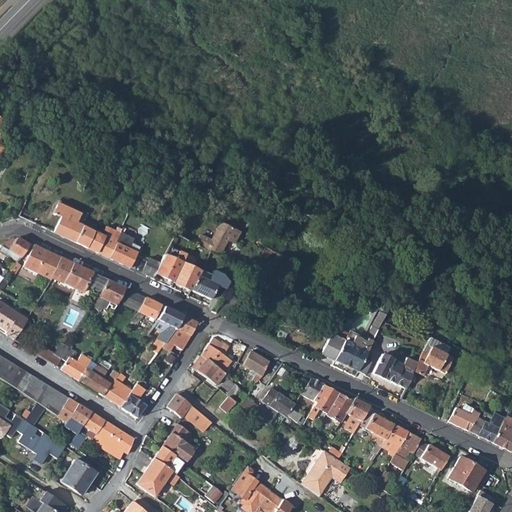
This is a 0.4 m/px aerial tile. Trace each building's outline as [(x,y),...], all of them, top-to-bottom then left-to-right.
[(104,177),(101,184),(111,189),(114,181),(104,177)] [(120,193),(118,198),(128,203),(131,198),(120,193)] [(60,217),(53,232),(74,243),(81,225),(75,223),(78,217),(79,214),(57,203),(52,213),(60,217)] [(81,225),(74,243),(96,254),(104,236),(92,230),(95,225),(84,220),(81,225)] [(207,247),(206,250),(209,251),(215,254),(219,256),(232,230),(218,223),(211,238),(201,234),(197,242),(207,247)] [(104,236),(96,254),(107,259),(115,242),(118,233),(120,231),(115,228),(113,232),(104,227),(103,231),(106,232),(104,236)] [(115,242),(107,259),(129,269),(138,247),(130,243),(132,239),(123,235),(118,233),(115,242)] [(15,237),(0,242),(0,246),(1,247),(7,251),(4,255),(16,262),(17,263),(29,246),(15,237)] [(33,245),(22,268),(35,274),(46,252),(33,245)] [(178,251),(174,260),(178,260),(182,262),(185,257),(181,256),(183,253),(178,251)] [(46,252),(35,274),(45,279),(49,281),(51,278),(60,258),(46,252)] [(174,282),(174,283),(190,291),(198,276),(199,272),(191,268),(194,260),(192,259),(193,257),(186,254),(185,257),(182,262),(174,282)] [(288,259),(279,254),(276,261),(285,265),(288,259)] [(159,264),(155,274),(174,282),(182,262),(178,260),(174,260),(172,260),(164,255),(162,258),(159,264)] [(157,256),(154,261),(159,264),(162,258),(157,256)] [(60,258),(51,278),(82,293),(85,287),(99,293),(107,281),(60,258)] [(140,272),(152,279),(155,274),(159,264),(154,261),(147,258),(140,272)] [(14,265),(9,271),(14,275),(18,269),(14,265)] [(198,276),(190,291),(210,300),(216,286),(224,290),(227,283),(220,275),(212,271),(207,281),(201,278),(198,276)] [(99,293),(91,307),(99,311),(101,307),(105,309),(109,303),(115,306),(118,302),(124,289),(107,281),(99,293)] [(124,289),(118,302),(138,312),(144,299),(124,289)] [(138,312),(131,320),(136,324),(143,316),(153,320),(160,306),(144,299),(138,312)] [(0,327),(6,331),(4,333),(14,339),(27,318),(0,301),(0,327)] [(109,303),(105,309),(110,313),(115,306),(109,303)] [(151,350),(157,354),(161,348),(174,329),(175,329),(182,317),(163,308),(157,320),(166,324),(151,350)] [(378,312),(373,321),(379,324),(380,321),(383,315),(378,312)] [(85,317),(82,322),(94,328),(97,324),(85,317)] [(174,329),(161,348),(168,352),(173,346),(181,350),(187,342),(187,341),(196,324),(182,317),(175,329),(174,329)] [(373,321),(370,326),(377,329),(379,324),(373,321)] [(370,326),(364,339),(366,339),(371,341),(377,329),(370,326)] [(96,329),(94,332),(106,339),(108,335),(98,330),(96,329)] [(320,355),(333,361),(342,341),(329,335),(320,355)] [(354,337),(350,344),(366,352),(371,341),(366,339),(364,341),(354,337)] [(213,338),(200,356),(205,360),(205,359),(219,369),(218,370),(221,373),(222,372),(231,361),(222,355),(229,346),(221,341),(220,342),(213,338)] [(342,341),(333,361),(356,372),(362,359),(366,352),(350,344),(342,341)] [(36,354),(55,366),(60,359),(67,346),(60,342),(53,353),(41,346),(36,354)] [(67,346),(60,359),(64,361),(59,370),(76,381),(85,367),(88,362),(89,361),(89,360),(85,358),(80,355),(78,357),(75,362),(72,359),(74,355),(76,352),(70,349),(72,346),(68,344),(67,346)] [(474,346),(469,355),(474,357),(478,348),(474,346)] [(413,370),(413,372),(422,376),(427,366),(444,374),(449,362),(443,359),(445,355),(429,347),(425,354),(420,352),(415,362),(412,369),(413,370)] [(252,375),(250,379),(257,383),(258,381),(269,361),(249,351),(242,366),(250,370),(253,372),(252,375)] [(371,373),(405,389),(413,372),(413,370),(412,369),(415,362),(405,357),(402,365),(380,354),(371,373)] [(0,378),(17,389),(56,416),(62,408),(68,398),(0,356),(0,378)] [(221,373),(218,370),(219,369),(205,359),(205,360),(200,356),(192,368),(196,371),(213,384),(215,385),(224,374),(222,372),(221,373)] [(362,359),(356,372),(363,375),(369,363),(362,359)] [(85,367),(76,381),(102,397),(110,385),(102,380),(107,373),(88,362),(85,367)] [(131,391),(119,408),(136,418),(145,405),(137,400),(144,390),(142,388),(146,383),(143,381),(145,379),(141,376),(131,391)] [(311,378),(300,394),(313,401),(322,386),(323,384),(311,378)] [(110,385),(102,397),(119,408),(131,391),(113,380),(110,385)] [(232,386),(226,394),(232,399),(238,391),(232,386)] [(325,414),(337,394),(322,386),(313,401),(315,402),(311,409),(307,417),(312,420),(318,409),(325,414)] [(238,391),(232,399),(239,405),(245,397),(251,390),(248,388),(244,393),(239,390),(238,391)] [(265,412),(259,420),(267,426),(277,412),(285,417),(286,415),(290,409),(293,405),(292,404),(269,389),(261,401),(269,407),(265,412)] [(175,394),(166,407),(180,418),(183,415),(204,432),(211,422),(175,394)] [(325,414),(336,421),(334,424),(337,426),(345,414),(351,402),(337,394),(325,414)] [(219,407),(226,413),(235,402),(232,399),(228,396),(219,407)] [(68,398),(62,408),(71,413),(78,404),(68,397),(68,398)] [(245,397),(239,405),(253,416),(260,408),(245,397)] [(351,402),(345,414),(347,415),(359,421),(366,411),(369,406),(353,399),(351,402)] [(293,405),(290,409),(300,415),(296,422),(301,427),(307,417),(311,409),(308,407),(305,412),(300,410),(303,405),(297,402),(296,404),(294,402),(292,404),(293,405)] [(9,410),(0,404),(0,438),(4,433),(10,438),(15,430),(22,419),(15,414),(10,421),(4,417),(9,410)] [(86,436),(78,431),(81,426),(90,412),(78,404),(71,413),(62,408),(56,416),(57,417),(65,423),(63,427),(76,435),(77,433),(76,440),(81,443),(86,436)] [(34,405),(26,418),(29,420),(36,410),(37,408),(34,405)] [(454,408),(446,422),(468,432),(475,417),(480,408),(475,406),(473,410),(466,407),(465,408),(461,406),(459,410),(454,408)] [(260,408),(253,416),(259,420),(265,412),(260,408)] [(290,409),(286,415),(296,422),(300,415),(290,409)] [(36,410),(29,420),(33,423),(40,412),(36,410)] [(359,421),(358,425),(364,428),(373,433),(370,438),(376,441),(372,447),(373,448),(377,451),(378,450),(383,440),(392,425),(366,411),(359,421)] [(90,412),(81,426),(89,431),(86,436),(90,440),(89,442),(90,443),(104,421),(90,412)] [(475,417),(468,432),(491,443),(499,426),(496,424),(498,420),(487,415),(484,421),(475,417)] [(511,421),(504,417),(501,422),(511,427),(511,421)] [(31,425),(22,419),(15,430),(22,434),(17,442),(36,454),(33,459),(41,465),(48,453),(57,459),(65,446),(37,429),(34,434),(28,430),(31,425)] [(344,428),(353,433),(358,425),(349,420),(344,428)] [(104,421),(90,443),(92,445),(93,443),(119,460),(123,451),(129,437),(104,421)] [(499,426),(491,443),(509,452),(511,446),(511,427),(501,422),(499,426)] [(176,424),(161,446),(175,455),(174,457),(182,463),(184,460),(191,450),(193,448),(184,442),(190,433),(176,424)] [(378,473),(381,475),(384,470),(389,462),(395,451),(406,432),(392,425),(383,440),(390,444),(387,450),(389,451),(387,454),(385,457),(386,457),(378,469),(380,470),(378,473)] [(364,428),(361,432),(370,438),(373,433),(364,428)] [(395,451),(389,462),(393,465),(396,460),(395,459),(397,456),(403,459),(408,452),(411,454),(419,439),(406,432),(395,451)] [(129,437),(123,451),(127,453),(133,439),(129,437)] [(383,440),(378,450),(387,454),(389,451),(387,450),(390,444),(383,440)] [(336,442),(332,449),(340,454),(344,448),(336,442)] [(446,457),(422,442),(414,455),(435,468),(430,477),(435,479),(447,457),(446,457)] [(161,446),(153,459),(170,471),(172,473),(174,474),(182,463),(174,457),(175,455),(161,446)] [(191,450),(184,460),(186,461),(193,451),(191,450)] [(323,451),(301,484),(321,497),(333,479),(341,485),(352,470),(339,462),(337,460),(323,451)] [(396,460),(393,465),(402,470),(407,461),(403,459),(397,456),(395,459),(396,460)] [(459,457),(447,478),(471,492),(483,472),(459,457)] [(170,471),(153,459),(135,485),(153,497),(170,471)] [(74,460),(60,481),(81,494),(95,473),(74,460)] [(256,508),(260,503),(269,490),(249,476),(251,472),(251,469),(247,467),(235,483),(248,492),(245,495),(245,496),(245,498),(245,499),(245,500),(246,500),(256,508)] [(381,475),(374,485),(379,488),(385,477),(384,476),(386,472),(384,470),(381,475)] [(212,486),(205,495),(214,503),(222,494),(212,486)] [(287,511),(291,506),(269,490),(260,503),(256,508),(253,511),(261,511),(262,511),(287,511)] [(486,511),(493,500),(478,491),(465,511),(486,511)] [(44,492),(38,501),(53,511),(63,511),(67,507),(44,492)] [(32,511),(53,511),(38,501),(32,497),(25,507),(32,511)] [(144,511),(132,501),(122,511),(144,511)]
